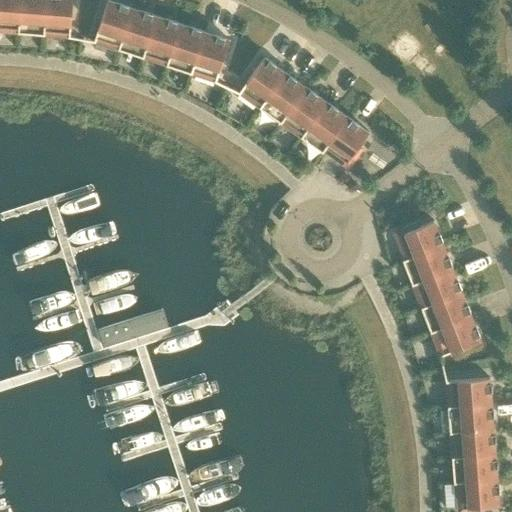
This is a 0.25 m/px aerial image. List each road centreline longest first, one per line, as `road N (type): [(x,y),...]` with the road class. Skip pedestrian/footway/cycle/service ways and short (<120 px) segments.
road 1 (residential): [(314,204),(259,154),(181,103),(96,72),(0,59)]
road 2 (residential): [(425,511),(419,407),(390,323),(352,257)]
road 3 (residential): [(443,141),(310,26),(246,0)]
road 4 (residential): [(511,282),(494,225),(443,141)]
road 5 (residential): [(352,257),(325,276),(294,266),(284,246),(287,223),(314,204)]
road 6 (residential): [(346,214),(443,141)]
